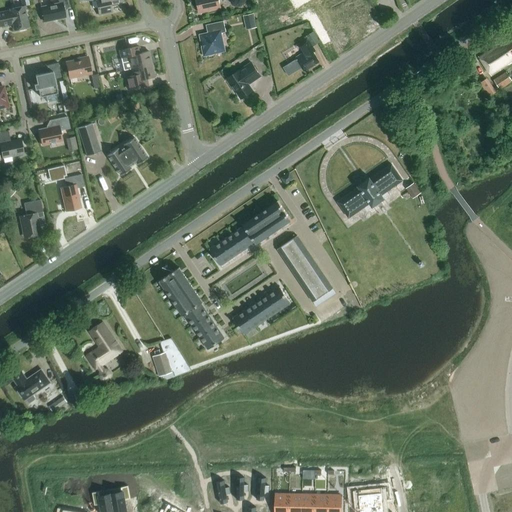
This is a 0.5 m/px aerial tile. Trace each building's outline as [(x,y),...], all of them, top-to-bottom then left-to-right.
[(63,8),(70,6),(68,0),(58,0),(59,3),(41,7),(44,22),(65,17),(63,8)] [(117,5),(117,4),(123,2),(122,0),(95,0),(98,16),(112,13),(111,6),(117,5)] [(208,11),(213,10),(213,11),(215,13),(219,12),(220,10),(220,9),(221,8),(218,0),(196,0),(199,12),(208,10),(208,11)] [(359,35),(376,24),(368,13),(368,12),(359,0),(334,0),(345,15),(340,18),(348,30),(353,27),(359,35)] [(14,30),(17,29),(19,31),(23,30),(25,28),(28,27),(23,6),(10,9),(10,11),(0,12),(0,26),(13,23),(14,30)] [(246,30),(257,28),(253,14),(243,16),(246,30)] [(220,34),(226,32),(223,21),(205,25),(207,34),(200,35),(202,48),(202,49),(203,57),(211,55),(212,54),(224,51),(220,34)] [(315,51),(312,47),(318,43),(316,41),(312,34),(311,34),(306,37),(307,39),(297,45),(303,54),(296,58),(297,59),(283,67),(288,76),(302,68),(304,71),(319,62),(313,52),(315,51)] [(478,57),(491,76),(511,62),(511,40),(506,45),(503,41),(478,57)] [(119,51),(124,70),(131,69),(131,68),(151,64),(148,51),(138,53),(137,47),(119,51)] [(79,60),(66,62),(69,78),(91,73),(87,57),(79,58),(79,60)] [(37,83),(33,84),(35,89),(38,88),(39,97),(57,93),(54,78),(61,77),(58,63),(45,66),(41,67),(42,74),(35,75),(37,83)] [(226,80),(235,93),(236,92),(240,99),(253,91),(249,85),(260,77),(251,63),(226,80)] [(131,68),(131,69),(133,75),(125,77),(128,90),(145,86),(144,79),(154,77),(151,64),(131,68)] [(493,80),(500,90),(511,82),(505,72),(493,80)] [(94,89),(100,87),(97,74),(91,75),(94,89)] [(490,85),(486,79),(480,83),(484,89),(490,85)] [(155,120),(165,113),(157,101),(147,108),(155,120)] [(70,128),(67,117),(50,120),(52,127),(38,130),(42,145),(62,141),(59,131),(70,128)] [(90,123),(78,127),(87,156),(99,152),(90,123)] [(23,153),(20,139),(10,142),(8,131),(0,132),(0,147),(2,158),(23,153)] [(67,138),(71,151),(80,148),(77,135),(67,138)] [(107,155),(120,175),(131,168),(130,167),(136,163),(136,164),(148,157),(135,137),(124,145),(124,146),(119,150),(118,148),(107,155)] [(391,165),(370,180),(369,178),(357,186),(359,188),(337,203),(348,218),(364,207),(367,211),(372,207),(384,199),(389,195),(386,192),(402,181),(391,165)] [(43,185),(51,181),(47,172),(40,176),(43,185)] [(293,178),(289,173),(281,178),(285,184),(293,178)] [(84,186),(81,174),(64,178),(66,186),(60,188),(65,211),(81,208),(76,188),(84,186)] [(413,183),(405,189),(413,199),(420,193),(413,183)] [(40,200),(33,201),(24,203),(26,215),(19,216),(22,229),(23,228),(25,237),(39,234),(37,225),(38,225),(37,217),(43,216),(40,200)] [(269,206),(283,226),(291,220),(278,201),(269,206)] [(260,212),(274,232),(283,226),(269,206),(260,212)] [(274,232),(260,212),(252,218),(265,238),(274,232)] [(243,224),(244,226),(255,242),(256,244),(265,238),(252,218),(243,224)] [(232,234),(244,250),(255,242),(244,226),(232,234)] [(221,242),(232,258),(244,250),(232,234),(221,242)] [(278,249),(312,301),(332,288),(297,236),(278,249)] [(232,258),(221,242),(209,249),(220,266),(232,258)] [(165,290),(185,276),(179,268),(159,281),(165,290)] [(165,290),(171,299),(191,285),(185,276),(165,290)] [(171,299),(177,307),(197,294),(191,285),(171,299)] [(280,286),(268,294),(279,311),(291,303),(280,286)] [(183,316),(185,315),(201,304),(203,303),(197,294),(177,307),(183,316)] [(279,311),(268,294),(256,302),(268,319),(279,311)] [(256,327),(268,319),(256,302),(245,310),(256,327)] [(201,304),(185,315),(193,327),(209,315),(201,304)] [(244,335),(256,327),(245,310),(233,318),(244,335)] [(193,327),(200,338),(217,327),(209,315),(193,327)] [(95,370),(97,368),(100,372),(100,376),(102,380),(106,380),(109,378),(110,374),(108,370),(104,370),(101,366),(122,352),(102,323),(89,332),(101,349),(97,351),(96,350),(86,356),(95,370)] [(217,327),(200,338),(208,350),(225,338),(217,327)] [(163,353),(154,356),(161,376),(173,372),(174,376),(191,370),(178,349),(163,353)] [(15,387),(24,400),(26,399),(28,402),(30,403),(34,400),(34,397),(33,395),(50,383),(41,370),(27,379),(22,373),(13,379),(18,386),(15,387)] [(53,412),(67,402),(63,397),(49,407),(53,412)] [(236,477),(236,499),(237,500),(237,498),(243,498),(243,500),(244,499),(244,491),(248,491),(248,485),(244,485),(244,477),(243,477),(243,479),(237,479),(237,477),(236,477)] [(258,477),(256,500),(257,500),(257,499),(263,499),(263,500),(264,500),(264,492),(268,492),(269,486),(265,485),(266,478),(265,478),(265,480),(258,479),(259,477),(258,477)] [(438,478),(416,483),(419,494),(441,488),(438,478)] [(217,482),(216,482),(220,504),(221,503),(221,502),(227,501),(227,502),(228,502),(226,494),(230,494),(229,487),(225,488),(224,480),(223,480),(223,482),(217,483),(217,482)] [(128,486),(110,489),(114,511),(126,511),(124,500),(130,498),(128,486)] [(142,487),(139,500),(145,501),(141,511),(154,511),(157,503),(159,503),(160,497),(147,494),(148,489),(142,487)] [(379,493),(368,494),(369,511),(381,511),(380,503),(380,501),(386,500),(385,487),(379,488),(379,493)] [(441,488),(419,494),(422,504),(443,498),(441,488)] [(114,511),(110,489),(92,493),(94,505),(101,504),(102,511),(114,511)] [(355,490),(349,491),(350,504),(356,503),(357,505),(357,511),(369,511),(368,494),(356,495),(355,490)] [(276,494),(275,511),(288,511),(289,494),(276,494)] [(289,494),(288,511),(301,511),(302,495),(289,494)] [(302,495),(301,511),(314,511),(315,495),(302,495)] [(315,495),(314,511),(327,511),(327,495),(315,495)] [(327,495),(327,511),(340,511),(341,495),(327,495)] [(443,498),(422,504),(424,511),(434,511),(446,509),(443,498)]
